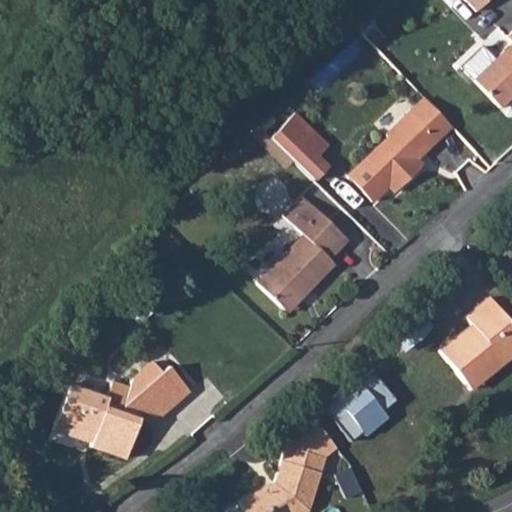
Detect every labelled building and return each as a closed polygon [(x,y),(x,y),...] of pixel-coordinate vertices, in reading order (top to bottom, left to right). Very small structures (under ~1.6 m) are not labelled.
[(457,0),(476,19),(495,0),(457,0)] [(486,60),(466,80),(492,108),(511,90),(511,27),(501,37),(506,42),(486,60)] [(419,97),(403,114),(430,139),(445,122),(419,97)] [(384,140),(346,179),(371,203),(386,187),(392,193),(414,170),(408,164),(430,139),(403,114),(381,137),(384,140)] [(298,166),(317,184),(330,170),(312,152),(298,166)] [(324,213),(333,205),(317,186),(308,194),(324,213)] [(301,235),(256,282),(282,307),(303,285),(308,290),(333,264),(329,259),(346,240),(329,223),(301,196),(283,216),(301,235)] [(444,338),(433,347),(449,367),(459,380),(472,370),(500,348),(505,354),(511,348),(511,332),(502,320),(482,295),(458,314),(464,322),(444,338)] [(405,349),(433,325),(424,315),(396,338),(405,349)] [(71,383),(56,428),(87,438),(89,432),(96,434),(93,444),(128,456),(141,417),(136,416),(139,407),(162,414),(191,387),(170,363),(164,369),(155,359),(134,376),(131,385),(114,379),(109,396),(71,383)] [(377,373),(335,408),(354,436),(397,399),(377,373)] [(309,417),(280,441),(319,453),(331,444),(309,417)] [(262,482),(234,496),(241,511),(292,511),(302,508),(308,489),(319,453),(280,441),(268,476),(270,481),(264,485),(262,482)]
